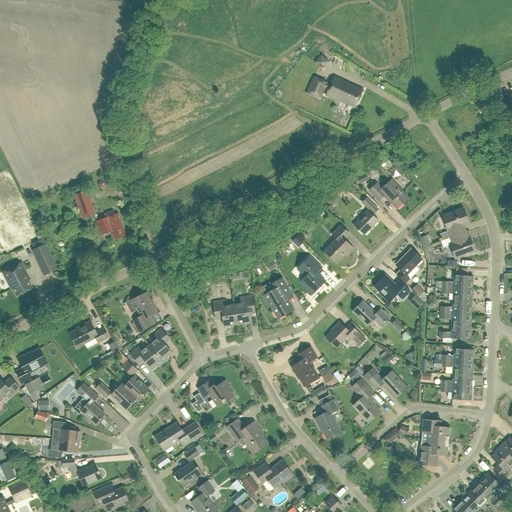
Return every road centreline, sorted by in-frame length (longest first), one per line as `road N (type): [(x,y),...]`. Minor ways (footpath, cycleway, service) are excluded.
road 1 (unclassified): [(151,258),(427,114)]
road 2 (residential): [(246,345),(302,328),(467,176)]
road 3 (residential): [(176,511),(128,435),(202,357)]
road 4 (residential): [(338,473),(412,406),(488,415)]
road 5 (unclassified): [(0,337),(151,258)]
road 6 (residential): [(338,473),(291,423),(246,345)]
road 7 (residential): [(492,326),(495,232),(467,176)]
road 8 (residential): [(399,511),(472,457),(488,415)]
